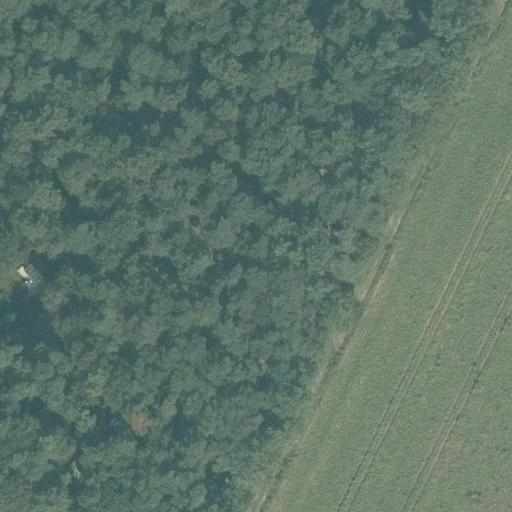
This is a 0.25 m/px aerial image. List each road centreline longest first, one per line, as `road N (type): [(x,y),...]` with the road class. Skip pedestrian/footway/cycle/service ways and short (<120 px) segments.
road 1 (track): [(253,511),(501,0)]
road 2 (track): [(45,0),(0,92),(0,506),(12,511)]
